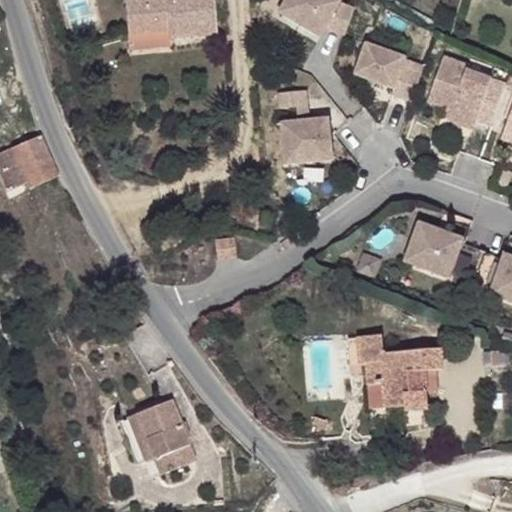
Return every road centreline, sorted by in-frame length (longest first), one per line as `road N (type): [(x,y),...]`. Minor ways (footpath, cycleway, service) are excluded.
road 1 (residential): [(167,314),(395,182),(434,187),(511,221)]
road 2 (unclassified): [(6,0),(50,125),(89,200),(167,314)]
road 3 (unknown): [(89,200),(195,184),(220,172),(237,149),(242,120),(230,0)]
road 4 (unclassified): [(167,314),(210,387),(294,473),(319,511)]
